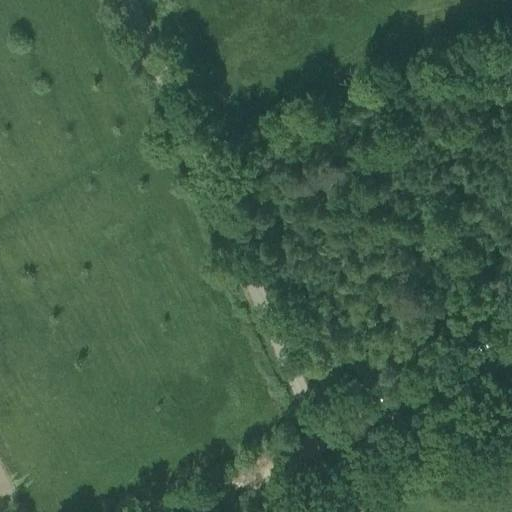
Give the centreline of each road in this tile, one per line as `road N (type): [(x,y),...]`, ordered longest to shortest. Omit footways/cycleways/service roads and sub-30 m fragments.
road 1 (unclassified): [(326,442),(129,0)]
road 2 (unclassified): [(326,442),(511,340)]
